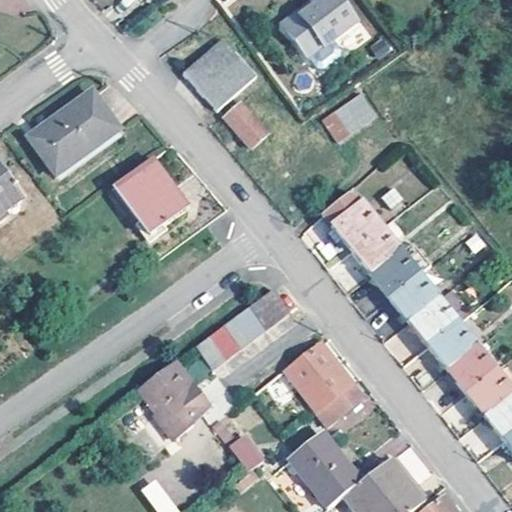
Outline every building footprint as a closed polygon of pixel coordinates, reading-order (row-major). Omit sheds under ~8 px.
[(363,30),(340,0),(320,14),(308,24),(299,22),(292,26),(291,34),(315,66),(339,48),(363,30)] [(320,14),(315,9),(299,22),(308,24),(320,14)] [(384,38),(369,46),(377,60),(392,51),(384,38)] [(204,99),(243,64),(227,46),(189,80),(204,99)] [(339,48),(315,66),(321,75),(328,76),(344,64),(346,58),(339,48)] [(260,82),(243,64),(204,99),(220,118),(260,82)] [(118,134),(90,95),(28,141),(56,180),(118,134)] [(358,96),(347,103),(363,126),(375,118),(358,96)] [(347,103),(335,112),(350,136),(363,126),(347,103)] [(272,140),(245,109),(230,122),(256,154),(272,140)] [(350,136),(335,112),(321,122),(336,145),(350,136)] [(407,203),(425,190),(401,158),(388,168),(398,180),(392,184),(407,203)] [(187,210),(153,162),(114,189),(149,237),(187,210)] [(0,217),(20,202),(0,173),(0,217)] [(395,189),(383,199),(391,211),(404,201),(395,189)] [(343,244),(350,253),(379,229),(352,196),(323,218),(335,233),(343,244)] [(370,278),(399,254),(379,229),(350,253),(370,278)] [(343,244),(335,233),(329,238),(337,248),(343,244)] [(412,244),(399,254),(370,278),(389,302),(418,279),(432,268),(412,244)] [(418,279),(389,302),(408,326),(437,302),(418,279)] [(453,289),(437,302),(456,326),(472,313),(453,289)] [(292,310),(277,290),(199,349),(214,370),(292,310)] [(427,349),(456,326),(437,302),(408,326),(427,349)] [(475,350),(456,326),(427,349),(446,374),(475,350)] [(284,374),(326,430),(362,403),(321,348),(284,374)] [(446,374),(465,398),(494,374),(475,350),(446,374)] [(211,411),(178,365),(141,392),(177,440),(195,428),(192,425),(211,411)] [(511,396),(494,374),(465,398),(484,422),(511,399),(511,396)] [(511,399),(484,422),(503,446),(511,438),(511,399)] [(287,465),(324,511),(327,511),(342,501),(359,487),(320,438),(287,465)] [(511,438),(503,446),(511,457),(511,438)] [(262,465),(244,439),(228,450),(246,476),(254,471),(262,465)] [(418,484),(430,474),(410,448),(397,458),(418,484)] [(387,465),(359,487),(342,501),(351,511),(414,511),(421,507),(387,465)] [(155,479),(140,491),(156,511),(179,511),(180,511),(155,479)] [(451,511),(443,501),(427,511),(451,511)]
